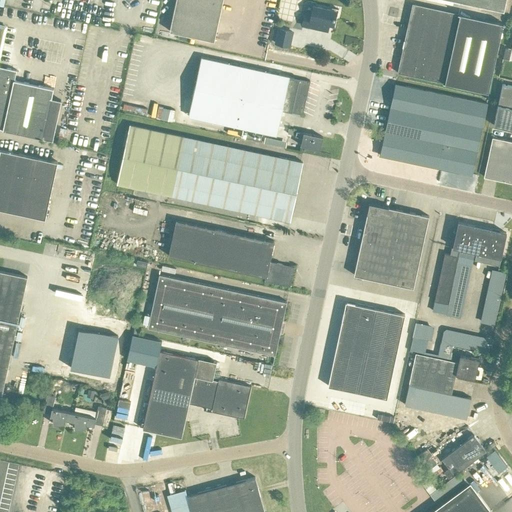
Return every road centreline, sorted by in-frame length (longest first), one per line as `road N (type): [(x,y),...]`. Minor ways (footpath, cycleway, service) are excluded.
road 1 (residential): [(0,445),(127,470),(294,444)]
road 2 (unclassified): [(294,444),(346,170)]
road 3 (unclassified): [(346,170),(370,57),(369,0)]
road 4 (residential): [(346,170),(511,208)]
